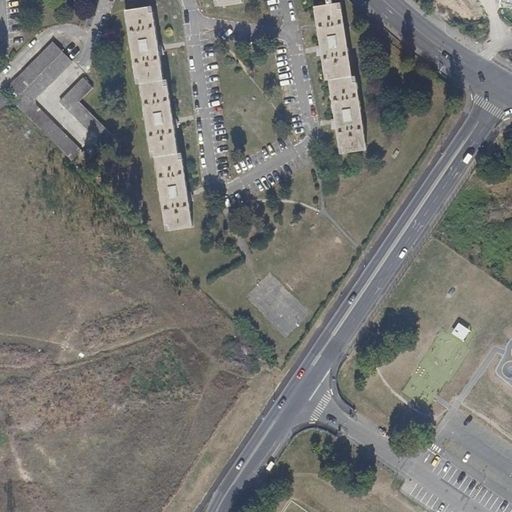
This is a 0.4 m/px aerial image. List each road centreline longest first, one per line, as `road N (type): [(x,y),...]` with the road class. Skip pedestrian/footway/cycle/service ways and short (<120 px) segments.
road 1 (unclassified): [(493,81),(208,511)]
road 2 (unclassified): [(229,511),(511,98)]
road 3 (primary): [(493,81),(382,0)]
